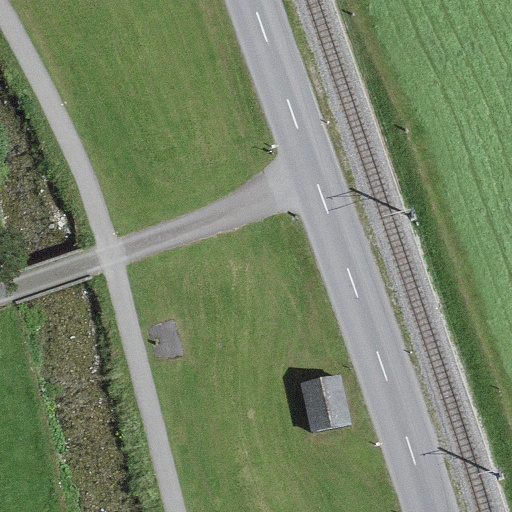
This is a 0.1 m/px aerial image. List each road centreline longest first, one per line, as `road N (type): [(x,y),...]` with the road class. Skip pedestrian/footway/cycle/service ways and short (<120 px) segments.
road 1 (secondary): [(253,0),(430,511)]
road 2 (track): [(14,292),(318,182)]
